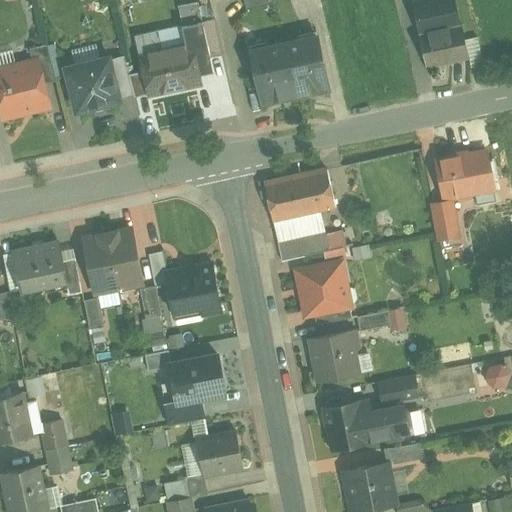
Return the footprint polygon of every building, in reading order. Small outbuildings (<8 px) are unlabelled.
[(274,0),(245,0),(248,10),(276,3),(274,0)] [(455,0),(430,0),(416,3),(422,34),(461,25),(455,0)] [(204,21),(211,56),(223,54),(215,19),(204,21)] [(159,32),(137,36),(145,71),(149,94),(201,83),(196,60),(211,56),(204,21),(182,26),(186,45),(163,50),(159,32)] [(461,25),(422,34),(430,67),(471,58),(463,25),(461,25)] [(319,36),(286,44),(297,96),(330,88),(319,36)] [(49,44),(31,49),(34,62),(40,60),(46,84),(58,81),(49,44)] [(286,44),(252,51),(264,103),(297,96),(286,44)] [(125,57),(111,61),(119,96),(134,92),(129,74),(125,57)] [(110,59),(69,69),(79,109),(92,106),(93,107),(94,106),(93,104),(105,101),(106,103),(107,103),(107,102),(120,99),(119,96),(111,61),(110,59)] [(34,62),(0,70),(0,102),(4,117),(51,105),(46,84),(40,60),(34,62)] [(149,94),(145,71),(129,74),(134,92),(135,97),(149,94)] [(468,152),(462,154),(460,156),(438,160),(445,198),(457,195),(462,199),(470,197),(473,192),(494,188),(492,181),(487,151),(470,154),(468,152)] [(329,169),(268,182),(276,219),(337,206),(329,169)] [(497,206),(511,202),(511,195),(508,177),(492,181),(494,188),(497,206)] [(452,200),(433,204),(440,240),(459,236),(452,200)] [(133,229),(109,234),(120,288),(144,284),(133,229)] [(326,230),(280,239),(285,260),(331,250),(326,230)] [(109,234),(86,238),(97,293),(120,288),(109,234)] [(465,259),(463,237),(442,240),(445,261),(465,259)] [(61,242),(16,252),(24,290),(68,281),(69,280),(64,260),(61,242)] [(167,272),(163,252),(150,254),(156,285),(168,283),(166,273),(167,272)] [(84,291),(77,258),(64,260),(69,280),(68,281),(70,294),(84,291)] [(343,263),(299,272),(308,315),(316,313),(351,306),(343,263)] [(167,272),(166,273),(168,283),(175,314),(176,313),(178,325),(204,320),(203,314),(222,311),(213,264),(167,272)] [(18,274),(10,275),(14,295),(22,293),(18,274)] [(157,286),(141,289),(147,319),(163,316),(157,286)] [(0,293),(0,320),(16,317),(11,292),(0,293)] [(100,298),(86,300),(91,330),(106,327),(100,298)] [(351,306),(316,313),(318,325),(353,318),(351,306)] [(391,311),(360,317),(363,331),(393,324),(391,311)] [(358,330),(313,338),(322,381),(361,373),(356,349),(362,348),(358,330)] [(196,344),(197,351),(215,348),(216,354),(241,350),(239,337),(196,344)] [(159,353),(135,357),(138,373),(162,368),(159,353)] [(219,356),(190,362),(190,363),(174,366),(173,364),(171,365),(179,402),(226,393),(219,356)] [(477,370),(478,399),(508,399),(507,370),(477,370)] [(416,375),(380,382),(385,403),(420,396),(416,375)] [(23,392),(0,397),(0,442),(33,435),(23,392)] [(369,402),(327,410),(327,411),(328,412),(329,412),(331,425),(331,426),(330,427),(334,448),(385,438),(390,441),(403,438),(406,434),(409,433),(408,430),(412,425),(409,411),(404,408),(404,405),(371,412),(369,402)] [(114,432),(128,430),(125,412),(111,414),(114,432)] [(62,420),(42,425),(48,451),(68,447),(62,420)] [(237,432),(199,440),(206,474),(244,466),(237,432)] [(125,435),(118,436),(127,482),(134,480),(125,435)] [(421,443),(392,449),(395,464),(424,458),(421,443)] [(68,447),(48,451),(51,465),(59,463),(61,472),(73,470),(68,447)] [(389,462),(347,471),(350,487),(352,487),(357,511),(355,511),(363,511),(397,505),(389,462)] [(39,466),(4,473),(12,511),(36,511),(48,510),(39,466)] [(189,478),(167,482),(170,501),(193,497),(189,478)] [(144,501),(158,500),(157,485),(143,486),(144,501)] [(193,497),(170,501),(172,511),(195,511),(196,510),(193,497)] [(100,511),(97,499),(62,506),(63,511),(100,511)] [(252,511),(251,500),(196,510),(195,511),(252,511)] [(395,511),(418,511),(423,511),(421,501),(395,508),(395,511)] [(473,511),(472,503),(437,510),(437,511),(473,511)]
